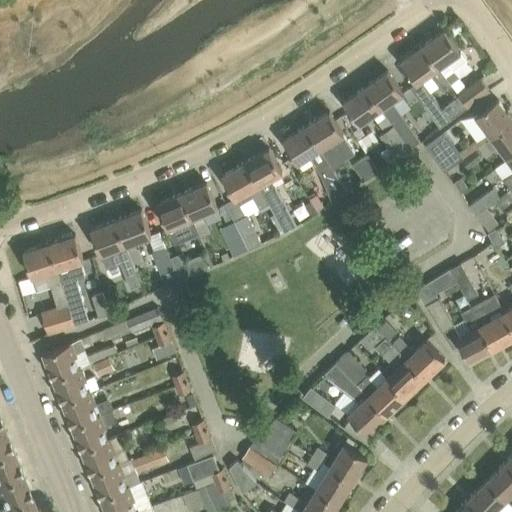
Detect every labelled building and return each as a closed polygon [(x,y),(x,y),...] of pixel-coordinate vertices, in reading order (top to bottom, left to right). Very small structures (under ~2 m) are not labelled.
[(468,60),(461,50),(445,28),(423,45),(451,83),(459,77),(454,70),(468,60)] [(443,89),(451,83),(423,45),(401,60),(413,76),(417,82),(418,84),(424,80),(432,74),(443,89)] [(388,70),(366,85),(394,124),(410,147),(420,139),(391,99),(403,91),(399,86),(388,70)] [(459,94),(467,106),(489,90),(480,78),(458,93),(459,94)] [(393,124),(366,85),(344,101),(359,122),(371,113),(384,131),(379,134),(396,158),(411,148),(393,124)] [(440,126),(467,106),(459,94),(443,106),(435,95),(424,103),(440,126)] [(479,136),(460,150),(445,130),(425,144),(445,171),(461,158),(485,141),(491,136),(511,121),(511,117),(498,98),(475,114),(485,127),(477,133),(479,136)] [(344,132),(340,127),(330,110),(307,124),(333,168),(346,161),(333,139),(344,132)] [(508,158),(511,154),(511,121),(491,136),(508,158)] [(307,124),(284,139),(294,156),(298,161),(309,154),(323,175),(331,199),(346,190),(333,168),(307,124)] [(468,168),(492,150),(485,141),(461,158),(468,168)] [(269,147),(246,161),(270,203),(284,231),(298,224),(276,184),(275,185),(270,177),(282,170),(279,165),(269,147)] [(353,163),(363,179),(378,169),(368,153),(353,163)] [(260,208),(269,203),(246,161),(222,174),(235,197),(236,196),(250,189),(260,208)] [(454,182),(461,193),(469,187),(461,177),(454,182)] [(217,205),(215,200),(207,181),(182,192),(193,215),(202,212),(217,205)] [(470,204),(476,214),(500,196),(493,187),(470,204)] [(175,241),(199,231),(196,223),(193,215),(182,192),(157,203),(167,226),(169,225),(175,241)] [(235,197),(226,201),(235,220),(248,247),(262,241),(248,213),(246,214),(236,196),(235,197)] [(126,242),(151,232),(142,209),(117,218),(126,242)] [(117,218),(91,228),(98,247),(100,252),(106,267),(121,261),(131,287),(134,286),(142,283),(134,263),(129,251),(126,242),(117,218)] [(205,219),(196,223),(199,231),(202,236),(210,232),(205,219)] [(220,227),(233,254),(248,247),(235,220),(220,227)] [(506,240),(496,226),(488,231),(492,239),(493,241),(497,246),(506,240)] [(76,234),(74,234),(73,232),(61,236),(62,238),(50,242),(70,304),(84,300),(78,281),(77,278),(86,275),(81,260),(84,259),(82,253),(76,234)] [(49,331),(75,323),(70,304),(50,242),(24,250),(37,289),(51,285),(58,307),(43,311),(49,331)] [(153,252),(166,285),(179,279),(170,256),(166,246),(153,252)] [(144,260),(139,247),(129,251),(134,263),(144,260)] [(179,279),(192,273),(183,251),(170,256),(179,279)] [(450,268),(468,299),(479,293),(461,262),(450,268)] [(429,281),(416,289),(423,299),(436,292),(429,281)] [(144,290),(142,283),(134,286),(137,293),(144,290)] [(192,295),(187,285),(177,289),(181,300),(192,295)] [(93,294),(99,316),(110,312),(103,291),(93,294)] [(494,347),(511,336),(511,324),(504,310),(494,293),(471,305),(494,347)] [(454,323),(439,295),(425,304),(442,331),(452,325),(454,324),(454,323)] [(470,360),(494,347),(471,305),(461,311),(465,317),(454,323),(454,324),(459,333),(457,334),(456,335),(470,360)] [(103,334),(66,349),(132,511),(138,511),(144,510),(144,511),(182,511),(221,496),(215,481),(230,475),(188,372),(199,367),(178,316),(177,313),(175,311),(172,310),(169,309),(166,310),(126,326),(130,336),(108,345),(103,334)] [(386,320),(378,327),(425,377),(445,358),(431,344),(426,338),(413,350),(386,320)] [(406,395),(425,377),(378,327),(376,325),(360,339),(371,351),(376,346),(390,362),(395,367),(387,375),(406,395)] [(364,371),(366,369),(348,349),(336,360),(362,389),(387,413),(406,395),(387,375),(376,385),(370,378),(364,371)] [(329,377),(360,401),(348,412),(367,432),(387,413),(362,389),(336,360),(325,371),(330,376),(329,377)] [(304,394),(303,395),(328,414),(336,404),(311,384),(304,394)] [(297,430),(278,418),(276,417),(267,426),(291,441),(297,430)] [(278,462),(291,441),(267,426),(250,445),(278,462)] [(312,454),(353,480),(367,456),(345,442),(336,457),(317,445),(312,454)] [(250,445),(242,457),(270,476),(278,464),(250,445)] [(305,481),(308,483),(339,502),(353,480),(312,454),(307,463),(314,467),(305,481)] [(228,466),(244,486),(254,478),(239,458),(228,466)] [(511,491),(511,466),(506,460),(487,479),(506,498),(511,491)] [(487,479),(468,497),(482,511),(496,511),(494,509),(506,498),(487,479)] [(284,500),(287,502),(301,510),(303,511),(332,511),(339,502),(308,483),(299,497),(289,491),(284,500)] [(482,511),(468,497),(453,511),(482,511)]
